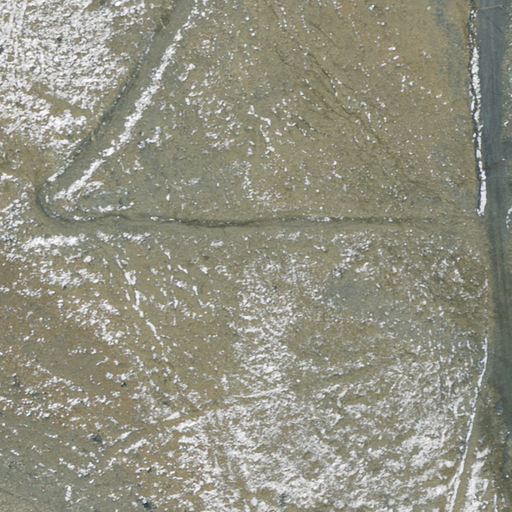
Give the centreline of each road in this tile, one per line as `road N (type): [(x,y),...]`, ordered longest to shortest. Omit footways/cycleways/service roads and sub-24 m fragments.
road 1 (track): [(178,0),(85,157),(50,178),(74,216),(263,226),(463,220),(493,199)]
road 2 (track): [(486,0),(493,199)]
road 3 (track): [(493,199),(511,383)]
